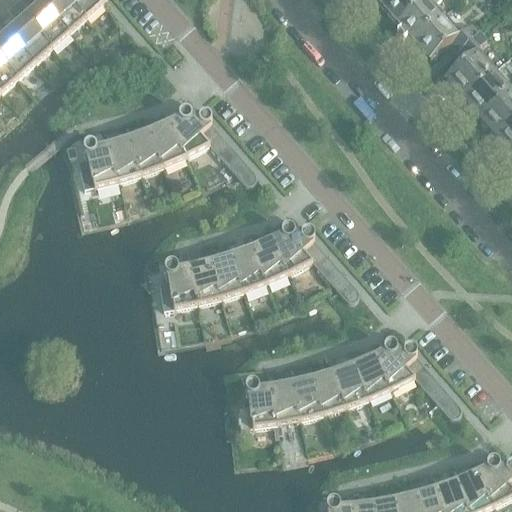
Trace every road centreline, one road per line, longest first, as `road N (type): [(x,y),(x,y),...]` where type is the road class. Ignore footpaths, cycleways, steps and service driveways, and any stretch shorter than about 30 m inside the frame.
road 1 (primary): [(145,0),(511,420)]
road 2 (residential): [(511,406),(155,0)]
road 3 (primary): [(511,355),(202,0)]
road 4 (residential): [(511,259),(283,0)]
